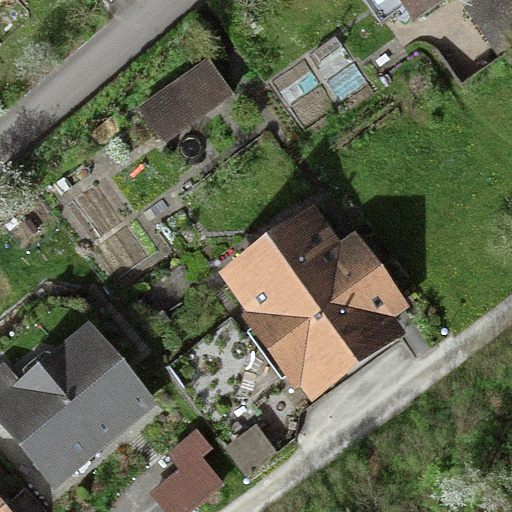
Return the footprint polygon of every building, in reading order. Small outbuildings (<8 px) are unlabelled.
[(436,0),(399,0),(412,17),(436,0)] [(511,0),(482,0),(461,15),(493,60),(511,46),(511,0)] [(317,387),(388,336),(361,299),(381,284),(357,251),(337,266),(306,224),(236,276),(317,387)] [(23,371),(26,389),(0,410),(55,477),(142,405),(86,338),(60,360),(43,354),(23,371)] [(169,456),(181,471),(152,495),(166,511),(188,511),(221,485),(199,458),(209,450),(196,434),(169,456)]
